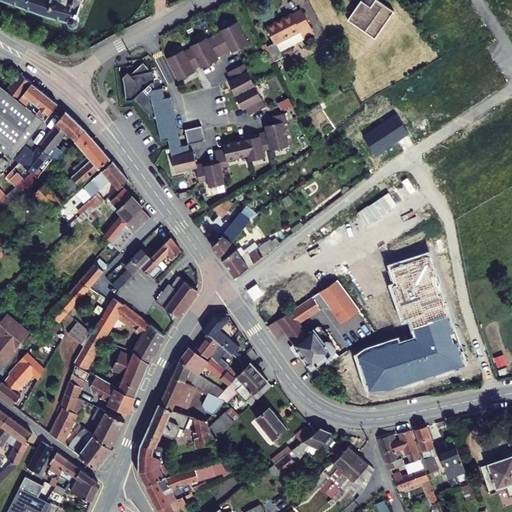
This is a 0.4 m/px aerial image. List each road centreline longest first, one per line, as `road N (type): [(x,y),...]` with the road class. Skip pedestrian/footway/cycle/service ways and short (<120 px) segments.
road 1 (residential): [(496,395),(445,214),(407,157)]
road 2 (secondary): [(220,283),(164,361),(110,488)]
road 3 (residential): [(407,157),(227,292)]
road 4 (secondary): [(363,419),(330,413),(304,396),(227,292)]
road 5 (tertiary): [(123,149),(220,283)]
road 6 (residential): [(73,83),(105,52),(206,0)]
road 7 (residential): [(110,488),(0,406)]
road 8 (secondary): [(496,395),(363,419)]
road 9 (residential): [(407,157),(511,92)]
